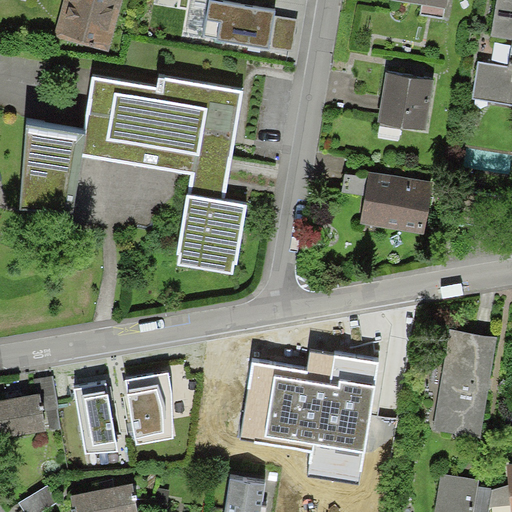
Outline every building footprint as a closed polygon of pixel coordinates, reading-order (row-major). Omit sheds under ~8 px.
[(120,0),(58,0),(50,38),(110,51),(120,0)] [(407,0),(422,2),(420,14),(442,18),(445,0),(407,0)] [(511,0),(493,0),(488,36),(509,40),(505,62),(474,57),(467,100),(511,107),(511,0)] [(433,79),(383,72),(376,125),(425,132),(433,79)] [(26,124),(12,212),(72,222),(82,161),(184,178),(169,269),(233,280),(245,207),(222,203),(240,92),(158,79),(156,90),(93,79),(84,134),(26,124)] [(367,176),(344,172),(341,191),(362,195),(357,224),(422,235),(431,183),(368,172),(367,176)] [(511,199),(511,196),(461,189),(454,237),(506,244),(511,199)] [(495,341),(445,333),(430,427),(480,435),(495,341)] [(306,366),(252,358),(240,434),(311,445),(307,471),(360,479),(379,357),(309,346),(306,366)] [(175,439),(169,368),(121,375),(132,446),(175,439)] [(35,393),(0,398),(0,435),(61,425),(54,389),(52,375),(32,378),(35,393)] [(120,453),(107,378),(70,385),(82,453),(120,453)] [(511,511),(511,458),(505,459),(505,477),(490,486),(479,486),(482,477),(441,473),(435,511),(491,511),(508,508),(508,511),(511,511)] [(259,511),(264,477),(229,472),(223,511),(259,511)] [(136,511),(130,479),(68,490),(72,511),(136,511)] [(47,481),(18,501),(25,511),(39,511),(59,499),(47,481)]
